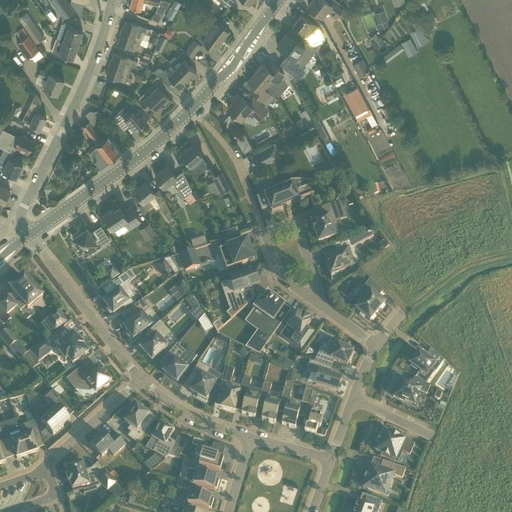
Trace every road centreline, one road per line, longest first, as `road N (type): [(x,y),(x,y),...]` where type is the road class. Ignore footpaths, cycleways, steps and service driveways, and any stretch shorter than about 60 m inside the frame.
road 1 (secondary): [(24,243),(166,135),(282,0)]
road 2 (residential): [(24,243),(24,205),(96,69),(115,0)]
road 3 (residential): [(144,384),(24,243)]
road 4 (residential): [(329,314),(293,225),(263,237)]
road 5 (residential): [(46,466),(144,384)]
road 6 (residential): [(251,439),(188,417),(144,384)]
